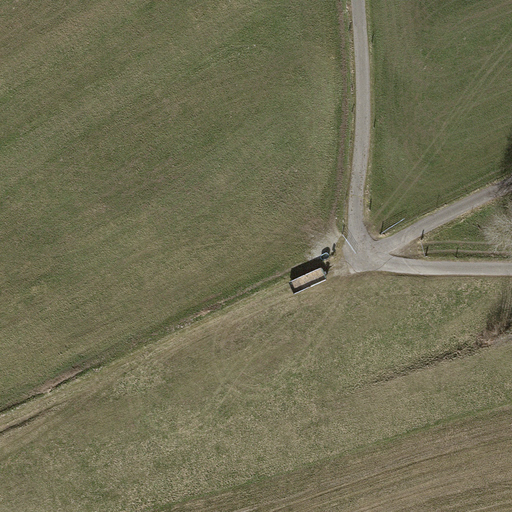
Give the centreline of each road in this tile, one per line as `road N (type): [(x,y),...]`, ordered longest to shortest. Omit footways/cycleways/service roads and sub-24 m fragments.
road 1 (track): [(368,254),(354,224),(363,81),(355,0)]
road 2 (track): [(511,184),(368,254)]
road 3 (track): [(511,265),(407,266),(368,254)]
